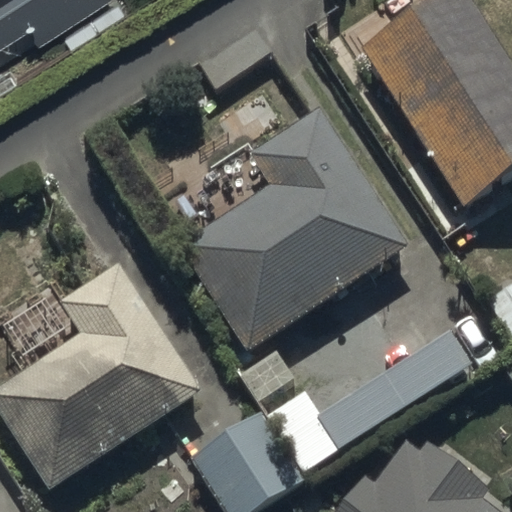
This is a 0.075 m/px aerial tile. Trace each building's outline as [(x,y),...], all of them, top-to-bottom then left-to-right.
[(0,0),(0,45),(27,29),(37,44),(84,14),(96,33),(127,14),(118,0),(0,0)] [(511,72),(465,0),(457,0),(364,61),(466,217),(511,187),(511,72)] [(275,195),(181,257),(249,363),(411,258),(325,124),(257,167),(275,195)] [(84,342),(0,398),(0,420),(54,501),(203,400),(121,279),(67,316),(84,342)] [(511,295),(488,311),(511,346),(511,295)] [(268,427),(305,483),(473,374),(451,340),(321,423),(308,402),(268,427)] [(305,483),(268,427),(264,421),(194,466),(223,511),(274,511),(309,490),(305,483)] [(487,511),(493,501),(429,455),(422,463),(407,453),(376,497),(365,490),(349,511),(487,511)]
